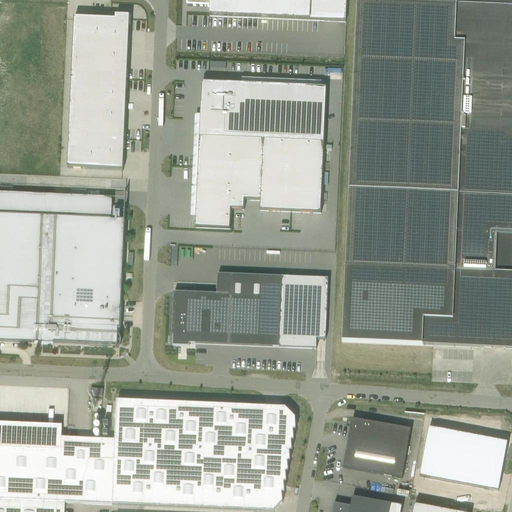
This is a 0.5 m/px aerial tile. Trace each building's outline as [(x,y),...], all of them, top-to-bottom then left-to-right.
[(190,0),(190,10),(219,12),(218,28),(336,33),(336,0),(190,0)] [(511,0),(354,0),(343,345),(511,354),(511,276),(490,277),(490,241),(511,242),(511,0)] [(134,5),(131,14),(143,17),(146,9),(134,5)] [(115,19),(74,16),(65,167),(121,170),(130,15),(115,14),(115,19)] [(196,219),(195,229),(196,229),(230,231),(231,211),(244,211),(245,201),(260,202),(260,212),(321,215),(327,88),(321,88),(241,85),(226,84),(202,83),(201,105),(200,116),(196,219)] [(120,330),(125,221),(0,215),(0,343),(52,345),(52,343),(102,346),(102,342),(118,343),(119,330),(120,330)] [(175,293),(173,344),(280,348),(283,278),(218,275),(217,295),(175,293)] [(318,278),(283,277),(280,349),(314,349),(318,278)] [(102,398),(103,390),(91,389),(90,396),(102,398)] [(411,430),(352,420),(344,469),(402,479),(411,430)] [(498,492),(503,469),(508,443),(429,429),(420,477),(482,489),(498,492)] [(63,504),(112,506),(115,441),(0,436),(0,500),(63,503),(63,504)] [(0,511),(63,511),(63,504),(63,503),(0,500),(0,511)]
